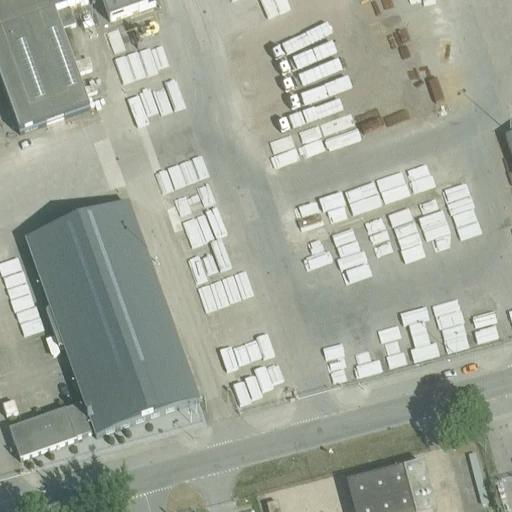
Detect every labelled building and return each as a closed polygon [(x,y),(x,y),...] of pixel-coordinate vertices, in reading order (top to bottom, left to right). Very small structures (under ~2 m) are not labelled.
[(75,28),(69,11),(87,5),(85,0),(0,0),(0,83),(19,136),(90,111),(62,32),(75,28)] [(157,7),(154,0),(102,0),(110,24),(157,7)] [(199,404),(129,207),(25,244),(49,311),(45,315),(58,351),(64,352),(83,407),(65,414),(65,413),(8,433),(20,464),(76,444),(75,442),(93,436),(95,441),(199,404)] [(491,305),(470,312),(473,322),(494,316),(491,305)] [(435,511),(424,466),(347,486),(354,511),(435,511)]
